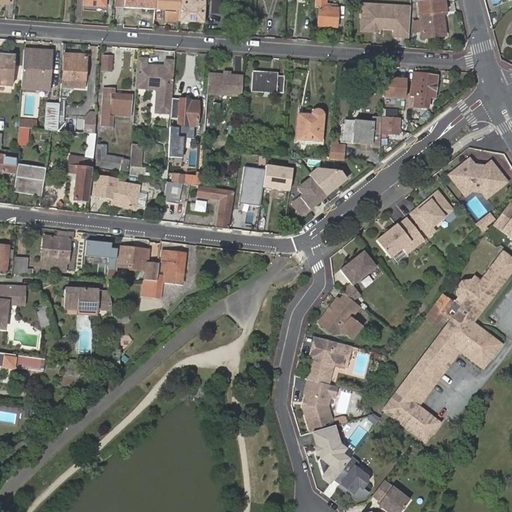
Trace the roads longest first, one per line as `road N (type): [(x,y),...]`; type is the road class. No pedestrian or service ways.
road 1 (residential): [(484,56),(453,62),(0,28)]
road 2 (residential): [(0,215),(280,244),(305,240)]
road 3 (residential): [(305,240),(320,277),(300,312),(283,410),(309,511)]
road 4 (residential): [(438,137),(305,240)]
